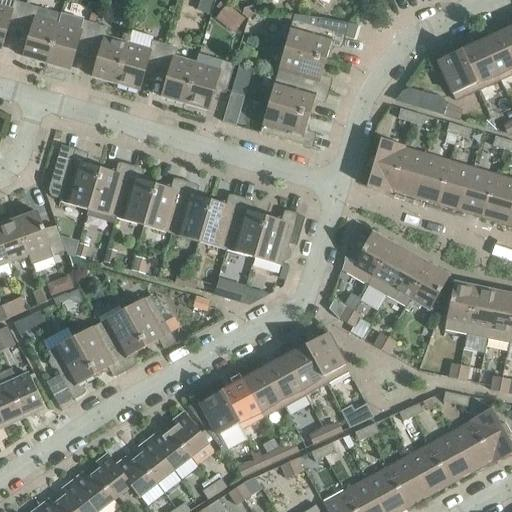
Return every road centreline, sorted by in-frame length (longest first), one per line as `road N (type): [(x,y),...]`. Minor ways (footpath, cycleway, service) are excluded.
road 1 (residential): [(0,482),(120,406),(299,310),(336,191)]
road 2 (residential): [(336,191),(36,103)]
road 3 (residential): [(336,191),(364,96),(402,44),(490,0)]
